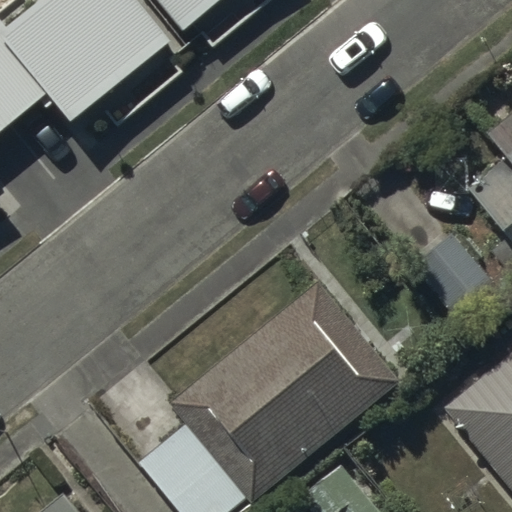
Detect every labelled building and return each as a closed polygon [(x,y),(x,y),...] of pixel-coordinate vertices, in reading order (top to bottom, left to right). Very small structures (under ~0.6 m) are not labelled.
[(34,0),(0,27),(0,204),(4,201),(0,195),(0,138),(52,97),(77,127),(236,0),(34,0)] [(511,237),(511,111),(491,129),(511,154),(471,188),(511,237)] [(502,293),(452,232),(413,264),(463,325),(502,293)] [(396,378),(315,281),(170,402),(187,423),(139,462),(180,511),(227,511),(248,495),(251,499),(396,378)] [(511,349),(445,407),(511,485),(511,349)] [(380,511),(340,463),(297,499),(307,511),(380,511)] [(80,511),(62,490),(35,511),(80,511)]
